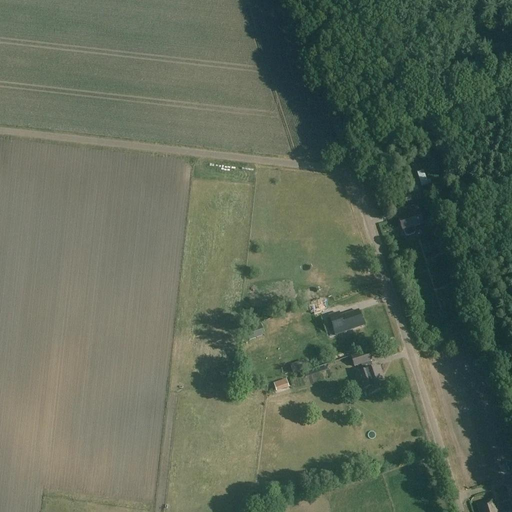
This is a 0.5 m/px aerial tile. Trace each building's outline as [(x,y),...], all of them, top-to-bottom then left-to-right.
[(420,172),(423,187),(431,186),(428,171),(420,172)] [(422,200),(418,187),(405,191),(406,196),(404,197),(407,205),(408,204),(411,215),(398,218),(402,231),(404,231),(405,235),(408,236),(414,234),(415,232),(414,228),(423,225),(416,202),(422,200)] [(435,210),(433,202),(423,205),(425,212),(435,210)] [(363,326),(358,312),(340,318),(345,332),(363,326)] [(323,319),(328,333),(339,330),(334,315),(323,319)] [(373,361),(370,352),(353,358),(356,367),(373,361)] [(355,376),(360,392),(368,389),(370,395),(385,390),(380,376),(382,375),(380,368),(365,372),(355,376)] [(289,380),(276,385),(280,394),(292,389),(289,380)] [(497,511),(494,500),(478,505),(480,511),(497,511)]
